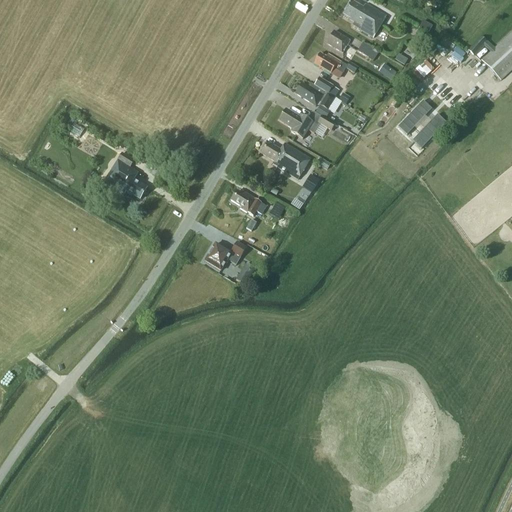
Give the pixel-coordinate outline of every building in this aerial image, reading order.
[(386,17),(365,5),(363,9),(351,2),(343,15),(350,19),(349,20),(354,23),(353,26),(373,38),(386,17)] [(425,6),(419,3),(417,8),(429,14),(432,8),(425,5),(425,6)] [(428,34),(432,27),(423,22),(419,29),(428,34)] [(327,45),(342,54),(350,41),(334,32),(327,45)] [(511,32),(482,61),(501,81),(511,70),(511,32)] [(373,50),(363,44),(357,52),(368,59),(373,50)] [(347,66),(342,64),(342,63),(328,55),(326,58),(320,54),(314,65),(331,75),(334,70),(337,72),(342,75),(345,69),(354,74),(358,68),(349,63),(347,66)] [(395,61),(404,66),(408,60),(399,55),(395,61)] [(385,77),(391,81),(397,74),(391,70),(385,77)] [(325,92),(334,98),(338,91),(332,88),(333,87),(319,78),(314,86),(325,92)] [(327,95),(325,98),(322,97),(325,92),(314,86),(310,83),(308,88),(302,84),(295,95),(316,108),(318,105),(327,110),(331,102),(334,99),(327,95)] [(343,94),(339,101),(346,105),(350,98),(343,94)] [(395,110),(402,100),(397,97),(390,106),(395,110)] [(406,136),(432,110),(423,102),(398,127),(406,136)] [(314,113),(310,121),(301,116),(299,119),(286,110),(279,122),(292,130),(291,133),(302,140),(308,131),(314,134),(320,125),(331,131),(335,125),(321,117),(321,118),(314,113)] [(385,113),(381,121),(386,124),(390,116),(385,113)] [(272,114),(266,123),(269,126),(273,119),(277,121),(278,119),(272,114)] [(446,124),(437,116),(412,142),(421,151),(446,124)] [(59,123),(54,130),(60,134),(65,127),(59,123)] [(57,140),(52,137),(39,156),(62,171),(62,164),(63,162),(63,156),(53,157),(46,153),(48,149),(45,147),(53,147),(52,141),(57,140)] [(267,143),(260,154),(274,162),(273,165),(298,181),(311,160),(284,144),(280,151),(267,143)] [(122,154),(104,182),(125,195),(126,192),(140,201),(147,189),(133,181),(138,174),(130,168),(134,162),(122,154)] [(319,181),(310,176),(304,186),(313,191),(319,181)] [(267,207),(261,204),(255,200),(241,191),(239,193),(237,192),(231,201),(241,208),(240,210),(247,214),(247,213),(253,217),(256,212),(262,215),(267,207)] [(251,221),(246,230),(251,233),(256,224),(251,221)] [(237,243),(230,254),(215,245),(205,262),(221,271),(227,261),(236,266),(247,249),(237,243)] [(236,281),(245,287),(256,271),(247,265),(236,281)]
